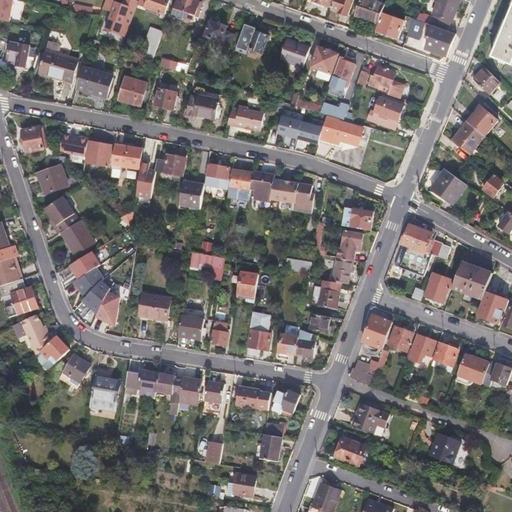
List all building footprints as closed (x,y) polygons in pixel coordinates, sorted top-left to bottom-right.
[(0,0),(0,19),(11,22),(14,0),(0,0)] [(113,11),(117,1),(112,0),(106,0),(104,8),(113,11)] [(139,2),(135,0),(129,0),(127,5),(124,4),(117,1),(113,11),(107,29),(126,37),(139,2)] [(165,13),(166,14),(171,0),(150,0),(147,7),(162,12),(165,13)] [(192,20),(198,3),(188,0),(176,0),(172,13),(192,20)] [(334,0),(314,0),(313,5),(324,9),(324,7),(331,9),(334,0)] [(335,0),(332,9),(349,15),(354,0),(335,0)] [(378,26),(385,7),(367,0),(360,0),(355,16),(378,26)] [(434,26),(449,31),(462,0),(441,0),(435,15),(437,16),(437,18),(434,26)] [(202,4),(198,3),(192,20),(196,21),(202,4)] [(78,4),(77,11),(91,14),(93,7),(78,4)] [(423,13),(421,21),(427,23),(434,26),(437,18),(423,13)] [(511,13),(505,30),(501,29),(499,35),(503,37),(494,59),(511,66),(511,13)] [(378,31),(399,39),(402,31),(409,33),(412,25),(409,24),(411,17),(406,15),(404,22),(384,15),(378,31)] [(421,21),(411,17),(409,24),(412,25),(409,33),(409,34),(421,38),(427,23),(421,21)] [(230,52),(237,35),(228,31),(230,26),(223,23),(224,22),(214,18),(206,35),(223,42),(221,49),(230,52)] [(449,57),(458,35),(449,31),(434,26),(430,38),(431,38),(427,49),(449,57)] [(152,63),(164,32),(151,27),(144,43),(150,45),(145,61),(152,63)] [(198,44),(202,31),(194,28),(189,41),(198,44)] [(262,53),(269,36),(256,31),(249,48),(262,53)] [(302,68),(310,48),(287,39),(280,59),(302,68)] [(80,60),(59,54),(61,47),(60,44),(49,41),(46,51),(48,51),(41,73),(57,78),(73,83),(80,60)] [(18,64),(27,66),(31,47),(12,43),(11,49),(5,48),(3,60),(18,63),(18,64)] [(201,45),(198,44),(192,59),(196,60),(201,45)] [(317,51),(311,67),(318,69),(315,77),(329,82),(332,74),(338,56),(319,49),(318,52),(317,51)] [(161,66),(186,73),(188,66),(163,59),(161,66)] [(340,59),(333,78),(343,81),(341,86),(348,88),(356,66),(347,63),(347,61),(340,59)] [(388,95),(397,98),(402,84),(393,81),(396,73),(378,66),(375,74),(373,73),(368,85),(385,91),(387,87),(390,88),(388,95)] [(84,67),(78,89),(93,94),(108,98),(114,76),(84,67)] [(503,85),(487,69),(475,81),(491,96),(503,85)] [(358,84),(365,86),(369,74),(362,71),(358,84)] [(241,86),(251,90),(255,79),(241,74),(238,82),(242,84),(241,86)] [(148,84),(127,78),(120,100),(132,104),(142,106),(148,84)] [(165,108),(174,110),(178,93),(166,90),(159,89),(156,106),(165,108)] [(324,128),(284,116),(279,133),(306,141),(319,144),(320,143),(321,139),(334,143),(332,147),(342,150),(345,141),(359,146),(364,128),(340,121),(340,119),(345,120),(347,113),(350,106),(342,103),(340,108),(324,103),(323,106),(299,100),(302,91),(294,94),(291,103),(297,105),(297,106),(328,115),(324,128)] [(201,96),(219,100),(220,96),(202,92),(201,96)] [(201,117),(215,120),(219,100),(201,96),(200,98),(192,96),(188,116),(196,118),(197,116),(201,117)] [(390,117),(392,118),(398,104),(380,98),(374,96),(369,111),(365,109),(362,118),(371,122),(386,127),(390,117)] [(233,109),(229,124),(247,128),(247,127),(250,127),(250,129),(258,130),(260,131),(264,113),(248,110),(247,108),(240,106),(239,110),(233,109)] [(469,123),(486,137),(499,122),(482,107),(469,123)] [(347,113),(345,120),(351,122),(354,115),(347,113)] [(466,152),(471,156),(486,137),(469,123),(454,142),(455,143),(466,152)] [(42,134),(40,126),(23,129),(27,152),(48,147),(45,134),(42,134)] [(70,152),(86,155),(89,137),(80,136),(74,135),(65,133),(62,149),(70,150),(70,152)] [(112,145),(91,140),(87,162),(109,166),(112,145)] [(142,146),(116,142),(113,161),(139,165),(142,146)] [(163,159),(162,171),(182,174),(185,156),(167,153),(167,155),(166,160),(163,159)] [(142,160),(137,195),(151,197),(157,170),(157,169),(150,168),(151,161),(142,160)] [(41,170),(50,192),(71,183),(62,162),(60,163),(60,164),(59,163),(54,165),(41,170)] [(230,167),(209,163),(207,174),(228,177),(230,167)] [(252,187),(254,171),(233,168),(230,186),(252,190),(252,187)] [(468,185),(446,169),(432,189),(454,205),(468,185)] [(271,197),(275,178),(275,173),(255,170),(254,171),(252,187),(258,188),(256,198),(271,200),(271,197)] [(497,185),(499,181),(492,176),(483,192),(494,199),(501,187),(497,185)] [(296,201),(299,182),(275,178),(271,197),(296,201)] [(184,179),(181,203),(202,206),(206,183),(184,179)] [(312,185),(299,182),(296,201),(312,203),(314,194),(311,194),(312,185)] [(64,195),(47,207),(54,218),(58,225),(55,227),(60,234),(62,232),(80,220),(64,195)] [(339,224),(370,230),(373,210),(343,205),(339,224)] [(134,211),(122,217),(132,225),(134,211)] [(511,213),(510,212),(499,227),(510,234),(511,231),(511,213)] [(80,220),(62,232),(76,253),(95,240),(81,219),(80,220)] [(324,221),(318,220),(313,253),(324,255),(326,247),(320,246),(324,221)] [(0,248),(9,245),(1,221),(0,221),(0,248)] [(442,244),(443,242),(434,238),(436,233),(410,223),(402,242),(408,245),(407,249),(402,247),(396,263),(400,265),(425,275),(434,254),(438,255),(442,244)] [(363,232),(344,229),(339,258),(354,260),(356,249),(359,250),(363,232)] [(205,241),(203,248),(213,250),(215,242),(205,241)] [(450,247),(442,244),(438,255),(446,258),(450,247)] [(0,286),(1,286),(20,279),(13,257),(17,256),(19,255),(15,246),(0,251),(0,286)] [(231,248),(221,247),(219,255),(229,256),(231,248)] [(178,252),(169,250),(168,257),(177,259),(178,252)] [(80,278),(97,266),(97,267),(101,264),(93,251),(72,264),(80,278)] [(215,273),(223,274),(226,257),(219,256),(195,251),(194,251),(192,261),(216,265),(215,273)] [(13,257),(20,279),(25,278),(17,256),(13,257)] [(339,258),(337,257),(333,280),(348,283),(350,273),(352,273),(354,260),(339,258)] [(309,274),(311,263),(286,258),(285,269),(309,274)] [(493,273),(462,261),(455,280),(452,287),(483,299),(486,290),(493,273)] [(86,297),(102,280),(105,277),(97,267),(97,266),(80,278),(75,281),(86,297)] [(255,295),(258,274),(241,271),(238,292),(255,295)] [(455,280),(432,271),(429,278),(431,279),(425,295),(442,302),(448,286),(452,287),(455,280)] [(20,279),(1,286),(11,316),(40,306),(33,286),(28,288),(25,278),(20,279)] [(341,282),(323,279),(318,306),(336,309),(341,282)] [(109,291),(109,292),(111,288),(102,280),(86,297),(83,300),(98,313),(109,291)] [(145,290),(142,312),(169,317),(172,294),(145,290)] [(510,300),(486,290),(483,299),(477,314),(499,322),(504,310),(506,311),(510,300)] [(109,292),(109,291),(98,313),(97,316),(115,325),(120,297),(109,292)] [(511,298),(510,298),(510,300),(506,311),(503,318),(505,318),(503,324),(511,327),(511,298)] [(184,306),(179,335),(201,339),(207,310),(184,306)] [(169,317),(142,312),(141,317),(168,321),(169,317)] [(41,351),(53,340),(47,329),(45,329),(39,314),(22,321),(28,334),(38,354),(41,351)] [(327,332),(330,317),(312,314),(310,329),(327,332)] [(392,321),(372,314),(361,342),(365,344),(366,342),(382,348),(392,321)] [(22,321),(13,325),(18,339),(28,334),(22,321)] [(215,322),(211,341),(226,344),(229,329),(226,329),(227,324),(215,322)] [(403,328),(395,325),(388,343),(406,350),(413,332),(412,332),(413,328),(404,325),(403,328)] [(270,332),(251,329),(248,346),(267,349),(270,332)] [(311,342),(312,334),(300,329),(298,337),(296,354),(312,357),(315,342),(311,342)] [(279,351),(296,354),(298,337),(281,334),(279,351)] [(432,356),(437,341),(418,334),(413,348),(413,349),(425,353),(432,356)] [(69,350),(57,337),(53,340),(41,351),(54,364),(69,350)] [(459,349),(440,341),(434,358),(435,359),(438,360),(437,363),(444,366),(445,362),(453,365),(459,349)] [(387,350),(382,348),(377,361),(374,369),(380,371),(384,360),(382,359),(382,356),(384,357),(387,350)] [(425,353),(413,349),(409,359),(421,364),(425,353)] [(50,368),(54,364),(41,351),(38,354),(37,355),(36,359),(45,368),(50,368)] [(489,363),(465,354),(457,374),(459,375),(474,381),(481,384),(484,376),(489,363)] [(91,366),(73,355),(66,365),(59,378),(76,389),(91,366)] [(374,369),(377,361),(370,358),(368,363),(358,359),(354,368),(351,367),(348,375),(369,383),(374,369)] [(438,360),(435,359),(432,366),(450,372),(453,365),(445,362),(444,366),(437,363),(438,360)] [(30,361),(21,370),(24,373),(33,365),(30,361)] [(490,361),(489,363),(484,376),(506,384),(511,369),(511,368),(496,362),(496,363),(490,361)] [(59,378),(66,365),(62,362),(53,370),(55,373),(50,380),(55,384),(59,378)] [(155,390),(158,372),(137,368),(137,373),(127,372),(125,385),(140,388),(155,390)] [(104,371),(96,369),(89,407),(113,412),(119,381),(103,378),(104,371)] [(182,379),(174,377),(174,374),(158,372),(155,390),(171,393),(167,416),(176,418),(179,400),(182,379)] [(474,381),(459,375),(457,381),(469,385),(470,385),(472,384),(474,381)] [(201,379),(183,376),(182,379),(179,400),(197,403),(201,379)] [(223,383),(207,380),(204,400),(220,402),(223,383)] [(260,389),(236,385),(234,397),(236,397),(236,404),(268,409),(271,392),(260,390),(260,389)] [(154,397),(155,390),(140,388),(139,395),(154,397)] [(403,388),(401,395),(412,399),(414,392),(403,388)] [(293,411),(300,394),(290,390),(289,392),(287,391),(287,393),(279,390),(274,402),(277,403),(275,409),(283,412),(284,408),(293,411)] [(358,417),(355,416),(352,425),(373,433),(376,424),(384,427),(390,414),(363,403),(358,417)] [(281,437),(282,437),(284,425),(266,422),(264,434),(281,437)] [(461,441),(438,433),(430,454),(452,463),(461,441)] [(276,460),(281,437),(264,434),(260,458),(276,460)] [(130,437),(120,435),(119,445),(124,446),(124,443),(129,444),(130,437)] [(365,445),(343,436),(336,455),(358,463),(365,445)] [(214,462),(219,463),(222,443),(210,441),(207,461),(214,462)] [(214,462),(208,496),(213,497),(214,491),(219,492),(220,485),(215,485),(219,463),(214,462)] [(40,476),(41,468),(28,466),(32,474),(40,476)] [(256,477),(237,473),(233,494),(252,497),(256,477)] [(334,511),(342,491),(322,483),(313,507),(327,511),(334,511)] [(393,511),(394,510),(370,501),(365,511),(393,511)]
